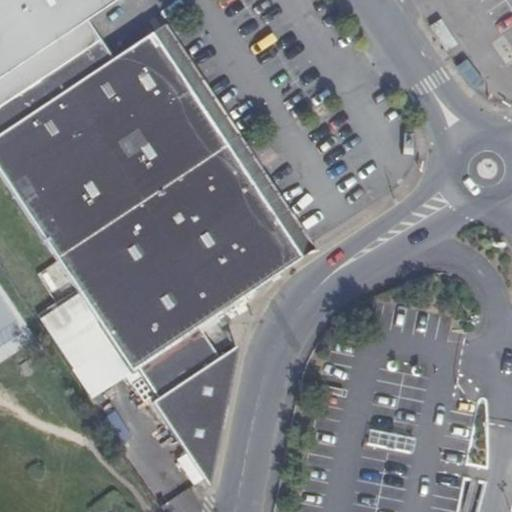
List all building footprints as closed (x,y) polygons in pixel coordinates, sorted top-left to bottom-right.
[(0,0),(0,106),(98,41),(84,21),(115,0),(0,0)] [(110,60),(0,132),(0,177),(18,204),(187,93),(168,65),(148,34),(110,60)] [(0,132),(110,60),(98,41),(0,106),(0,132)] [(187,93),(18,204),(55,260),(224,148),(205,120),(187,93)] [(298,259),(224,148),(55,260),(70,283),(130,372),(136,367),(137,370),(199,331),(197,327),(252,291),(298,259)] [(213,322),(203,330),(218,352),(228,344),(213,322)] [(199,331),(137,370),(156,398),(150,403),(207,488),(212,460),(205,458),(223,375),(230,375),(235,347),(217,358),(199,331)]
